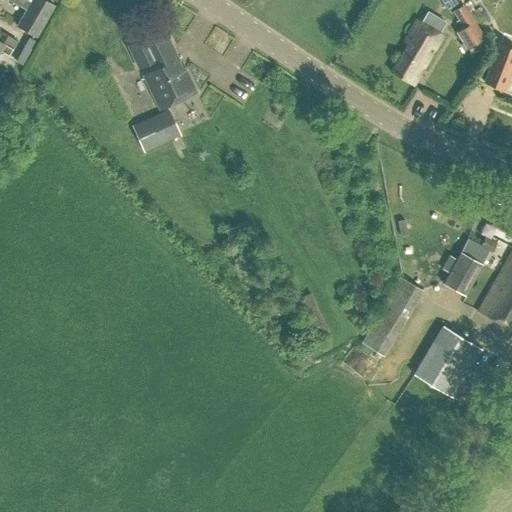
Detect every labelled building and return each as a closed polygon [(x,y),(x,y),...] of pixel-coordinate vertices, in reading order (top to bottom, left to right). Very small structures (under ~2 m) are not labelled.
[(10,0),(26,8),(17,26),(37,37),(54,5),(44,0),(10,0)] [(455,0),(440,0),(447,11),(458,4),(455,0)] [(452,11),(463,27),(456,32),(468,49),(484,38),(462,4),(452,11)] [(408,43),(391,72),(412,84),(432,52),(429,50),(431,47),(434,49),(443,34),(439,32),(445,22),(427,11),(421,21),(415,18),(402,40),(408,43)] [(182,68),(164,31),(145,40),(143,38),(127,46),(138,68),(148,63),(151,70),(142,75),(159,109),(195,92),(183,67),(182,68)] [(9,36),(4,44),(10,48),(15,39),(9,36)] [(511,48),(498,43),(483,81),(502,89),(511,64),(511,48)] [(448,94),(469,101),(484,60),(464,52),(448,94)] [(132,126),(143,151),(180,134),(169,110),(132,126)] [(404,220),(396,221),(399,236),(407,235),(404,220)] [(203,246),(218,238),(212,227),(197,235),(203,246)] [(490,251),(496,242),(485,235),(479,244),(490,251)] [(511,247),(477,310),(511,329),(511,247)] [(459,251),(441,283),(464,296),(482,264),(459,251)] [(400,277),(391,292),(413,305),(422,290),(400,277)] [(381,309),(402,322),(413,305),(391,292),(381,309)] [(402,322),(381,309),(361,342),(382,355),(402,322)] [(442,326),(413,374),(453,398),(482,349),(442,326)] [(355,371),(345,387),(353,392),(363,376),(355,371)]
